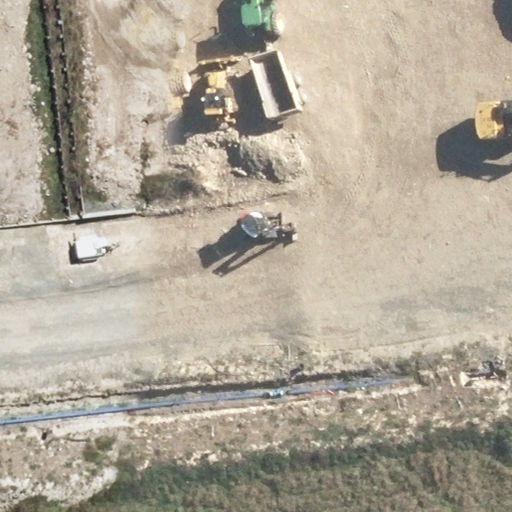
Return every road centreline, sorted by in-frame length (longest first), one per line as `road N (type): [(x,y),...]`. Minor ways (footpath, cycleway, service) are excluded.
road 1 (residential): [(415,261),(0,312)]
road 2 (residential): [(415,261),(384,0)]
